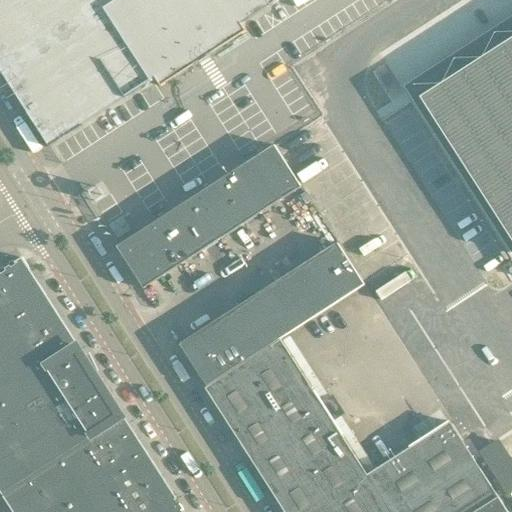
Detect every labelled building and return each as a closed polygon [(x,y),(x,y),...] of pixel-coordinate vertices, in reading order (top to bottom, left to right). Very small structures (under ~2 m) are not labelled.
[(270,5),(277,0),(0,0),(0,68),(50,146),(155,78),(161,87),(247,32),(241,24),(271,5),(270,5)] [(511,38),(420,98),(511,240),(511,38)] [(144,289),(301,187),(274,146),(117,247),(144,289)] [(207,386),(324,311),(364,285),(337,243),(180,344),(207,386)] [(176,498),(124,416),(122,418),(118,412),(120,411),(117,405),(115,407),(111,401),(113,400),(110,394),(108,396),(104,390),(106,389),(103,383),(101,385),(97,379),(99,377),(96,372),(93,373),(83,357),(85,355),(81,350),(79,351),(76,345),(78,344),(22,257),(15,262),(16,264),(11,267),(10,265),(5,268),(6,270),(1,274),(0,272),(0,491),(13,511),(182,511),(181,510),(183,509),(180,503),(178,505),(174,499),(176,498)] [(284,511),(476,511),(499,498),(450,422),(368,475),(281,340),(205,388),(284,511)] [(511,490),(511,462),(498,442),(482,453),(508,493),(511,490)] [(499,498),(476,511),(507,511),(505,507),(499,498)]
